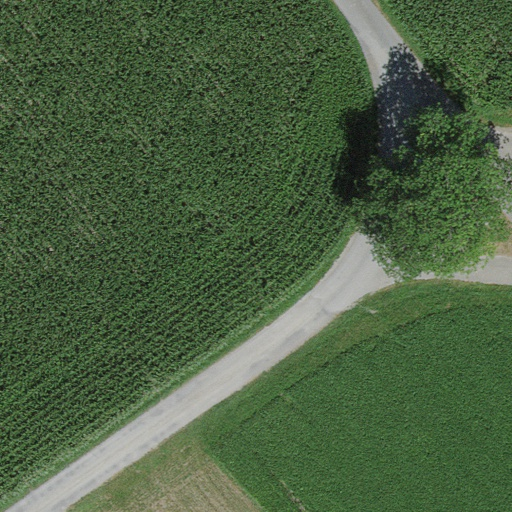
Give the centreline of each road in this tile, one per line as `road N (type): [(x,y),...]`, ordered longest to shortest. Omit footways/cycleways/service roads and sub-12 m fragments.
road 1 (track): [(511,276),(383,256),(32,511)]
road 2 (track): [(341,0),(511,211)]
road 3 (track): [(393,63),(383,256)]
